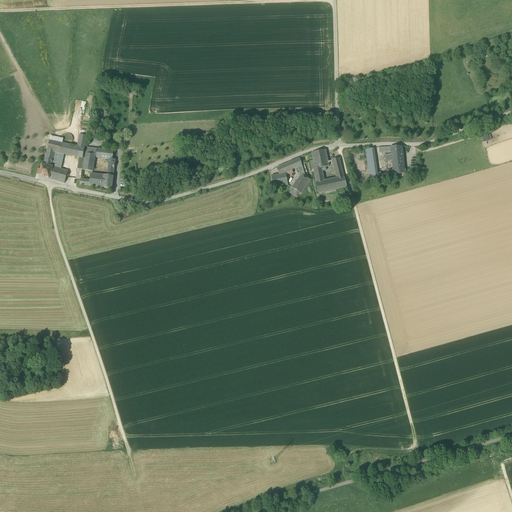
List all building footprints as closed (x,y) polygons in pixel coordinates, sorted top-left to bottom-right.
[(80,101),(76,125),(81,126),(85,102),(80,101)] [(72,141),(73,138),(71,136),(69,134),(66,134),(64,136),(62,138),(63,141),(65,143),(67,144),(70,143),(72,141)] [(71,156),(79,158),(83,159),(87,136),(80,135),(77,147),(73,146),(71,156)] [(49,140),(47,151),(54,152),(64,154),(71,156),(73,146),(62,143),(49,140)] [(369,174),(370,180),(382,178),(381,172),(377,173),(374,152),(374,148),(365,149),(369,174)] [(97,149),(96,155),(96,158),(109,159),(112,160),(112,159),(113,151),(97,149)] [(322,159),(323,161),(327,160),(325,150),(312,153),(313,160),(314,161),(322,159)] [(44,165),(51,166),(54,152),(47,151),(44,165)] [(64,154),(54,152),(51,166),(52,166),(52,167),(49,178),(64,183),(68,171),(62,169),(61,168),(64,154)] [(404,168),(402,153),(391,154),(392,160),(393,169),(404,168)] [(93,172),(95,155),(85,154),(84,159),(82,170),(93,172)] [(84,159),(83,159),(79,158),(76,179),(80,179),(81,170),(82,170),(84,159)] [(298,167),(300,176),(301,175),(305,176),(299,158),(293,161),(296,168),(298,167)] [(337,178),(340,188),(346,187),(344,177),(339,158),(332,160),(337,178)] [(312,170),(313,169),(321,167),(328,166),(327,160),(323,161),(322,159),(314,161),(313,160),(310,161),(312,170)] [(279,174),(280,177),(286,173),(292,171),(289,162),(276,168),(279,174)] [(39,175),(49,178),(52,167),(52,166),(51,166),(44,165),(41,164),(40,169),(39,174),(39,175)] [(313,169),(316,182),(324,181),(321,167),(313,169)] [(271,175),(273,188),(288,185),(286,173),(280,177),(279,174),(271,175)] [(89,186),(102,188),(104,175),(90,174),(89,180),(89,186)] [(107,176),(104,175),(102,188),(112,189),(113,176),(107,176)] [(310,180),(305,176),(301,175),(300,176),(292,188),(299,192),(301,193),(310,180)] [(333,179),(324,181),(316,182),(318,193),(335,189),(333,179)] [(299,192),(292,188),(289,193),(296,197),(299,192)]
